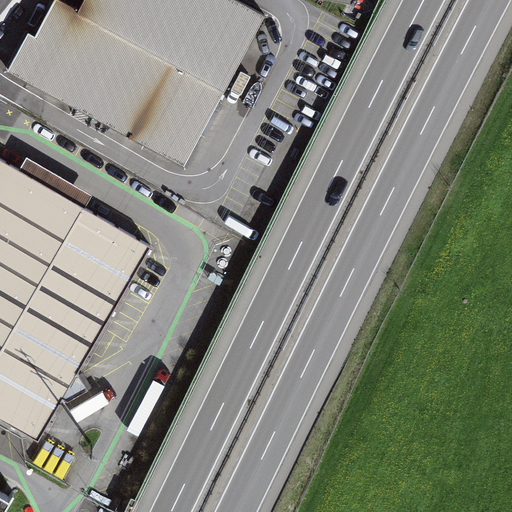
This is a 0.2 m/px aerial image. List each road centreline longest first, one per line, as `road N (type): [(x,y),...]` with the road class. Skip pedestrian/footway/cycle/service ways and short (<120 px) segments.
road 1 (motorway): [(237,511),(490,0)]
road 2 (motorway): [(422,0),(170,511)]
